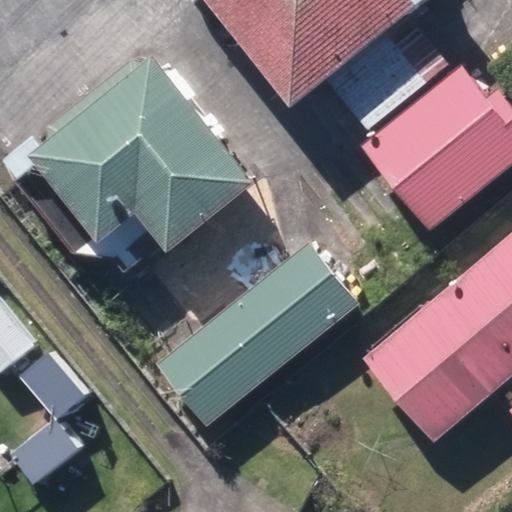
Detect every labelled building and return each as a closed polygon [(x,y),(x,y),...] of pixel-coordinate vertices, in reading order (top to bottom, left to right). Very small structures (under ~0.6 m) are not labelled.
[(329,75),(369,128),(450,66),(407,10),(420,0),(212,0),(294,103),(329,75)] [(135,191),(168,231),(254,162),(152,36),(29,134),(99,221),(135,191)] [(511,56),(500,66),(511,82),(511,56)] [(367,149),(434,230),(511,165),(511,105),(500,91),(490,99),(464,68),(367,149)] [(511,238),(368,359),(437,440),(511,376),(511,238)] [(315,244),(161,366),(209,426),(362,304),(315,244)] [(0,373),(36,346),(0,299),(0,373)] [(15,371),(64,428),(84,410),(35,353),(15,371)] [(161,484),(133,452),(114,468),(142,500),(161,484)]
